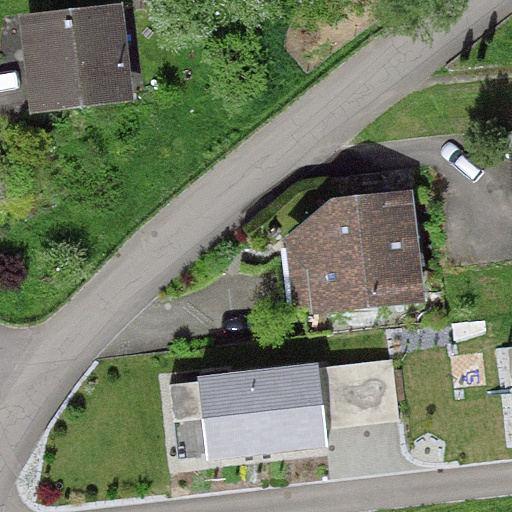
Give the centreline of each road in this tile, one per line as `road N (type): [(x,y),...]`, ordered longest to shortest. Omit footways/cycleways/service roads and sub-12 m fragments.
road 1 (residential): [(0,443),(97,309),(148,256),(476,0)]
road 2 (residential): [(201,511),(511,475)]
